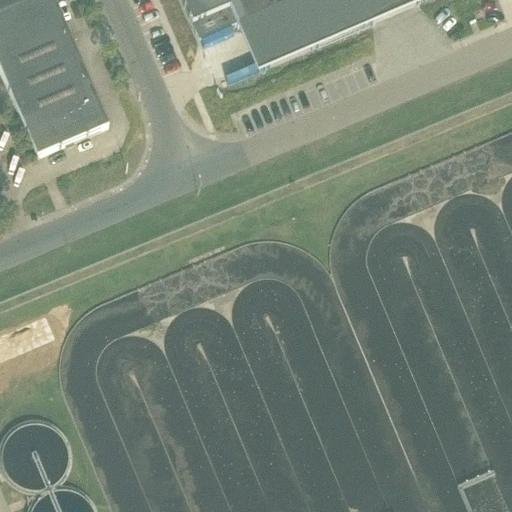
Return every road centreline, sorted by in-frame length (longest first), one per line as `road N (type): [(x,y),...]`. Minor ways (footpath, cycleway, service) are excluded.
road 1 (unclassified): [(189,179),(511,43)]
road 2 (unclassified): [(0,260),(189,179)]
road 3 (unclassified): [(112,0),(189,179)]
